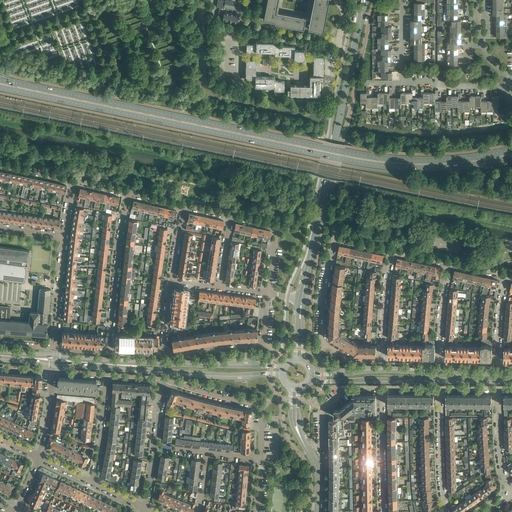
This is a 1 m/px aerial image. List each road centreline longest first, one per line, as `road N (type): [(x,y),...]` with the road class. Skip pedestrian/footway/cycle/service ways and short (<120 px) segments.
road 1 (secondary): [(511,149),(450,159),(377,157),(0,79)]
road 2 (secondary): [(0,88),(377,165),(451,167),(511,157)]
road 3 (tertiary): [(302,298),(360,18)]
road 4 (tertiary): [(308,383),(511,378)]
road 5 (tertiary): [(285,365),(121,365)]
road 6 (residential): [(128,193),(108,353)]
road 7 (residential): [(166,381),(145,508)]
road 8 (residential): [(439,388),(446,511)]
road 9 (residential): [(383,511),(381,388)]
